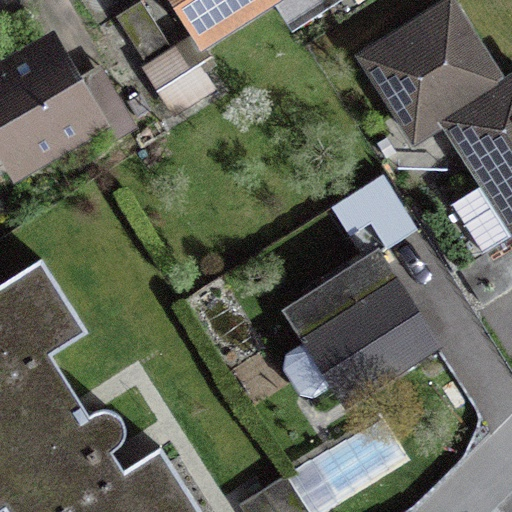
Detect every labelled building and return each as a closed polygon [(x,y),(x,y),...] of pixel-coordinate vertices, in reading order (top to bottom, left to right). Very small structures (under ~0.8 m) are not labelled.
[(176,0),(201,39),(262,0),(176,0)] [(476,250),(508,230),(511,236),(511,235),(511,76),(499,85),(446,1),(359,57),(412,141),(440,123),(482,189),(450,209),(476,250)] [(204,89),(191,68),(190,67),(182,72),(137,2),(112,18),(170,110),(204,89)] [(48,46),(0,74),(0,148),(13,170),(93,123),(48,46)] [(130,126),(120,108),(93,123),(104,141),(130,126)] [(389,247),(413,232),(380,178),(355,193),(389,247)] [(457,271),(479,306),(511,285),(511,236),(457,271)] [(309,398),(330,384),(342,402),(431,345),(374,256),(285,313),(303,342),(282,356),(279,370),(295,395),(309,398)] [(194,511),(156,451),(109,481),(34,363),(82,333),(37,263),(0,286),(0,507),(3,511),(194,511)] [(237,505),(241,511),(308,511),(284,474),(237,505)]
